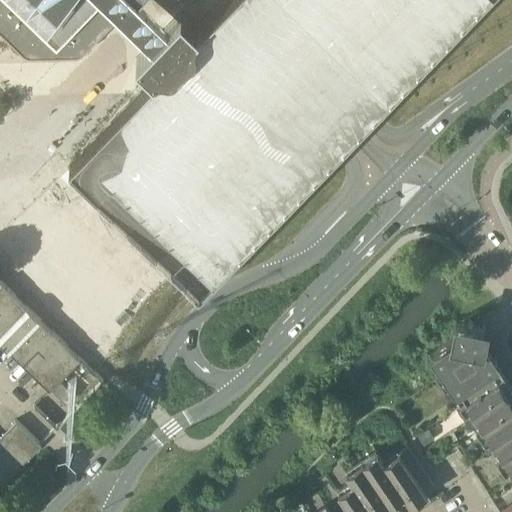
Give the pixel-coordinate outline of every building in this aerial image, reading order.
[(0,0),(0,22),(27,48),(34,51),(82,49),(91,43),(131,0),(0,0)] [(71,163),(200,289),(344,143),(354,133),(372,115),(481,0),(228,0),(200,29),(181,11),(163,30),(136,58),(156,76),(71,163)] [(60,377),(80,356),(78,354),(77,355),(66,344),(67,343),(52,329),(51,329),(41,319),(42,318),(26,303),(25,304),(15,294),(15,293),(2,280),(0,282),(0,339),(49,387),(51,386),(60,377)] [(487,344),(469,317),(468,318),(470,321),(456,319),(453,337),(434,349),(511,466),(511,397),(479,349),(487,344)] [(60,377),(51,386),(66,400),(75,391),(60,377)] [(0,484),(16,468),(26,457),(26,458),(41,443),(16,418),(0,434),(0,484)] [(427,427),(416,434),(423,443),(434,436),(427,427)] [(410,500),(427,489),(434,484),(406,442),(383,457),(377,447),(345,469),(352,479),(337,489),(347,503),(333,511),(332,511),(326,503),(312,511),(376,511),(375,509),(403,490),(410,500)] [(404,511),(401,506),(397,500),(387,507),(389,511),(404,511)] [(511,511),(511,502),(501,509),(503,511),(511,511)]
